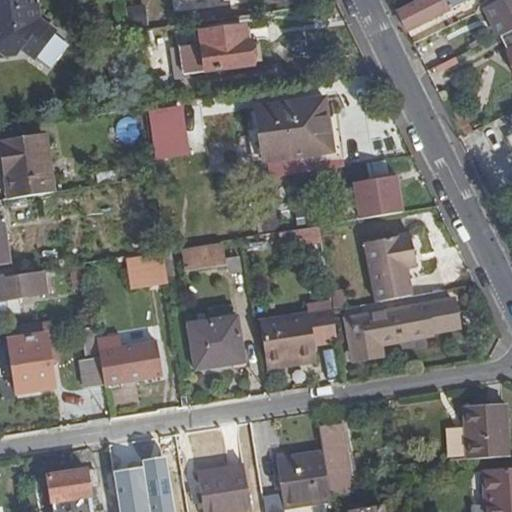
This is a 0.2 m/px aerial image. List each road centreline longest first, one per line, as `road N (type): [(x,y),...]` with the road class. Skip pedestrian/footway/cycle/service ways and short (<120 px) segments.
road 1 (residential): [(0,449),(511,368)]
road 2 (tertiary): [(365,0),(511,293)]
